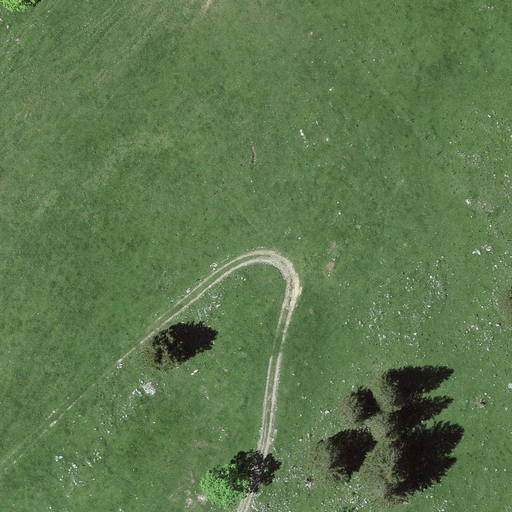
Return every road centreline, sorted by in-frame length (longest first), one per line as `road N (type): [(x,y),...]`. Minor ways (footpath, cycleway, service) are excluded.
road 1 (track): [(267,257),(232,266),(205,287),(106,367),(0,470)]
road 2 (track): [(240,511),(290,297),(284,267),(267,257)]
